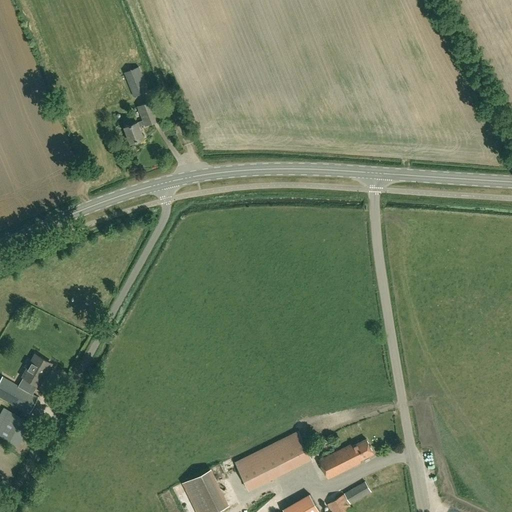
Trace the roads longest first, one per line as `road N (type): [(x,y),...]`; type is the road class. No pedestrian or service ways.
road 1 (unclassified): [(4,511),(166,215),(163,183)]
road 2 (unclassified): [(423,511),(382,284),(376,175)]
road 3 (secondary): [(376,175),(247,171),(163,183)]
road 4 (track): [(132,0),(198,176)]
road 5 (secondary): [(163,183),(0,247)]
road 6 (secondary): [(511,181),(376,175)]
